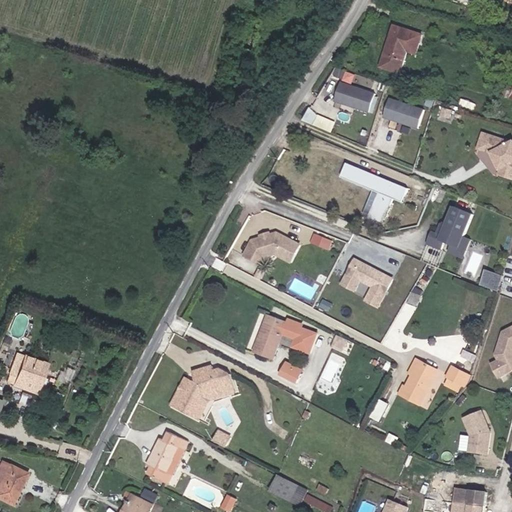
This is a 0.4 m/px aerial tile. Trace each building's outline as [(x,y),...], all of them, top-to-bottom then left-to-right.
[(246,47),(255,20),(237,14),(228,41),(246,47)] [(423,33),(395,24),(390,39),(391,39),(387,53),(385,53),(381,66),(401,72),(408,50),(409,46),(418,48),(423,33)] [(425,90),(429,79),(412,74),(409,87),(419,90),(420,88),(425,90)] [(361,120),(367,101),(333,90),(327,109),(361,120)] [(430,106),(432,98),(424,95),(422,104),(430,106)] [(410,135),(416,116),(382,105),(376,124),(410,135)] [(306,108),(298,120),(306,123),(311,116),(306,108)] [(333,130),(334,125),(322,122),(321,127),(333,130)] [(508,163),(499,147),(488,145),(490,138),(480,136),(478,147),(496,150),(505,166),(503,176),(506,176),(508,163)] [(511,140),(510,142),(490,138),(488,145),(499,147),(508,163),(506,176),(511,177),(511,140)] [(384,220),(392,200),(401,204),(408,187),(347,162),(340,180),(372,193),(379,195),(371,215),(384,220)] [(364,212),(371,215),(379,195),(372,193),(364,212)] [(463,236),(472,213),(453,206),(447,220),(443,230),(438,228),(436,233),(431,231),(426,243),(441,249),(444,241),(455,246),(458,247),(463,236)] [(443,230),(447,220),(440,223),(438,228),(443,230)] [(251,244),(243,259),(259,268),(264,260),(277,257),(280,258),(282,253),(286,252),(297,257),(302,247),(278,236),(271,238),(269,241),(265,241),(262,240),(251,244)] [(467,259),(475,240),(463,236),(458,247),(455,246),(453,253),(467,259)] [(324,240),(315,237),(313,244),(322,247),(324,240)] [(293,265),(297,257),(286,252),(282,253),(280,258),(293,265)] [(390,280),(355,262),(346,280),(357,286),(360,281),(373,288),(366,302),(377,307),(390,280)] [(497,292),(502,275),(486,271),(481,286),(497,292)] [(354,292),(357,286),(346,280),(343,286),(354,292)] [(269,315),(255,353),(274,360),(284,334),(298,339),(295,347),(312,353),(319,334),(288,323),(288,322),(269,315)] [(288,322),(288,323),(303,328),(304,326),(289,320),(288,322)] [(511,328),(503,333),(497,356),(500,361),(493,365),(499,377),(511,370),(511,363),(510,361),(511,359),(511,328)] [(9,383),(19,386),(21,379),(30,382),(37,359),(18,353),(9,383)] [(21,379),(19,386),(31,390),(40,360),(37,359),(30,382),(21,379)] [(420,364),(421,361),(418,359),(411,374),(415,376),(420,364)] [(440,369),(421,361),(420,364),(415,376),(409,389),(406,388),(402,397),(424,406),(440,369)] [(287,362),(285,366),(302,375),(304,371),(287,362)] [(450,376),(465,384),(470,373),(455,365),(450,376)] [(281,375),(297,383),(302,375),(285,366),(281,375)] [(195,383),(181,410),(195,417),(204,401),(207,400),(213,399),(218,399),(223,398),(219,371),(198,374),(199,384),(195,383)] [(204,401),(195,417),(200,419),(208,404),(230,401),(229,394),(228,389),(227,383),(236,382),(225,372),(219,371),(223,398),(218,399),(213,399),(207,400),(204,401)] [(473,374),(470,373),(465,384),(467,385),(471,379),(473,374)] [(465,384),(450,376),(446,384),(461,391),(465,384)] [(181,410),(195,383),(190,380),(176,408),(181,410)] [(236,382),(227,383),(228,389),(229,394),(230,401),(238,400),(236,382)] [(371,416),(380,420),(387,402),(379,399),(371,416)] [(488,454),(490,433),(480,411),(462,420),(470,436),(469,452),(488,454)] [(233,436),(221,430),(217,440),(228,445),(233,436)] [(168,483),(189,442),(169,433),(165,441),(161,438),(148,464),(152,466),(149,474),(168,483)] [(0,477),(0,500),(8,505),(24,475),(7,466),(0,477)] [(278,474),(271,488),(292,498),(299,484),(278,474)] [(300,502),(307,488),(299,484),(292,498),(300,502)] [(454,488),(453,504),(467,506),(468,501),(487,503),(488,492),(454,488)] [(150,511),(154,505),(132,494),(123,511),(150,511)] [(231,511),(238,498),(230,494),(224,508),(231,511)] [(408,511),(409,509),(391,501),(386,511),(408,511)] [(485,511),(487,503),(468,501),(467,506),(467,511),(485,511)]
